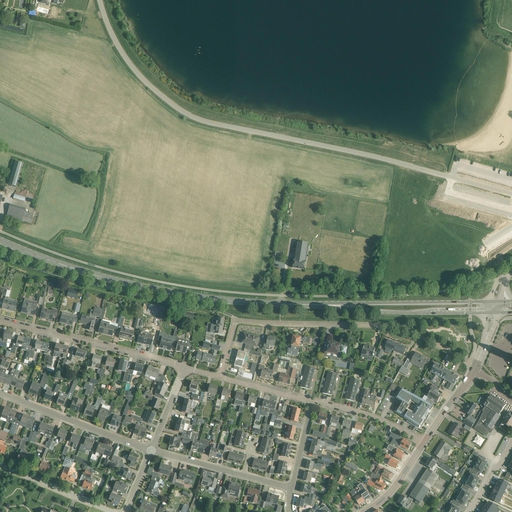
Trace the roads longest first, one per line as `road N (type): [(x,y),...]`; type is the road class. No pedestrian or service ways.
road 1 (unclassified): [(511,194),(191,117),(134,71),(100,0)]
road 2 (primary): [(338,305),(143,287),(0,240)]
road 3 (residential): [(220,376),(234,321),(395,325),(476,363)]
road 4 (residential): [(185,367),(0,320)]
road 5 (residential): [(150,451),(0,393)]
road 6 (primary): [(488,301),(338,305)]
road 7 (primary): [(338,305),(487,312)]
road 8 (unclassified): [(114,511),(0,465)]
